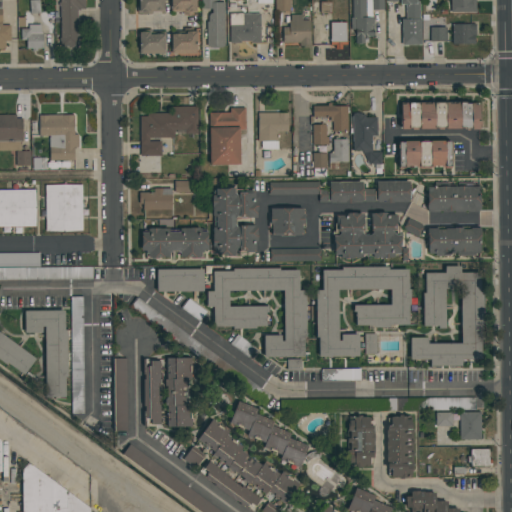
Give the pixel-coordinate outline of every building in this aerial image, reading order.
[(10,41),(5,41),(5,48),(3,48),(3,49),(0,49),(0,0),(1,0),(1,8),(2,8),(2,25),(10,25),(10,41)] [(85,0),(85,9),(80,9),(80,10),(78,10),(78,47),(68,47),(60,47),(59,0),(85,0)] [(163,0),(163,12),(152,12),(152,14),(142,14),(142,13),(137,13),(137,6),(138,6),(138,0),(163,0)] [(196,0),(196,13),(192,13),(192,15),(183,15),(183,12),(171,12),(171,0),(196,0)] [(206,47),(206,22),(208,22),(208,16),(210,13),(212,13),(212,9),(202,9),(202,0),(216,0),(216,2),(224,2),(224,47),(206,47)] [(290,0),(290,11),(275,11),(275,0),(290,0)] [(383,0),(383,10),(372,10),(372,18),(374,18),(374,29),(373,29),(373,37),(368,37),(368,39),(367,39),(367,42),(364,42),(364,44),(355,44),(355,30),(350,30),(350,18),(352,18),(352,0),(383,0)] [(388,2),(387,0),(416,0),(416,3),(419,3),(420,19),(421,19),(421,45),(401,45),(401,19),(405,19),(405,5),(399,5),(399,1),(388,2)] [(475,0),(475,13),(450,13),(450,0),(475,0)] [(229,43),(229,14),(260,14),(260,43),(250,43),(250,41),(240,41),(240,43),(229,43)] [(282,27),(289,27),(289,20),(290,20),(290,15),(302,15),(302,20),(310,20),(310,42),(311,42),(311,46),(299,46),(299,43),(282,43),(282,27)] [(330,45),(330,22),(346,22),(346,45),(341,45),(341,49),(334,49),(334,45),(330,45)] [(476,24),(476,34),(475,34),(475,44),(452,44),(452,24),(476,24)] [(43,48),(26,48),(26,40),(20,40),(20,29),(28,29),(28,25),(40,25),(40,32),(42,32),(42,33),(43,33),(43,48)] [(430,41),(430,27),(446,27),(446,41),(430,41)] [(196,30),(196,54),(171,54),(171,32),(184,32),(184,28),(192,28),(192,30),(196,30)] [(164,34),(164,54),(139,54),(139,32),(150,32),(150,34),(155,34),(155,33),(162,33),(162,34),(164,34)] [(400,129),(400,102),(423,102),(423,104),(431,104),(431,102),(453,102),(453,104),(456,104),(456,102),(465,102),(465,103),(479,103),(479,129),(400,129)] [(347,132),(332,132),(332,121),(330,121),(330,117),(312,117),(312,106),(327,106),(327,103),(331,103),(331,106),(347,106),(347,132)] [(168,113),(168,107),(197,106),(198,134),(176,134),(176,130),(174,130),(174,138),(149,138),(149,142),(161,142),(161,156),(139,156),(139,116),(148,116),(148,113),(168,113)] [(209,165),(209,113),(229,112),(229,108),(245,108),(245,130),(239,130),(240,165),(209,165)] [(278,150),(261,150),(261,141),(257,141),(257,113),(278,113),(278,112),(288,112),(288,132),(278,132),(278,150)] [(376,117),(376,136),(371,136),(371,152),(380,152),(380,164),(368,164),(368,163),(366,163),(366,160),(362,153),(362,151),(353,151),(352,113),(361,113),(361,114),(365,114),(365,117),(376,117)] [(0,151),(0,115),(16,115),(15,118),(22,118),(22,142),(21,142),(21,151),(0,151)] [(39,116),(48,115),(62,115),(74,115),(74,135),(78,135),(78,147),(74,147),(74,160),(49,160),(49,136),(39,136),(39,116)] [(312,145),(312,124),(326,124),(326,137),(328,137),(328,145),(312,145)] [(332,139),(347,139),(347,163),(328,163),(328,153),(332,153),(332,139)] [(451,168),(398,168),(398,141),(451,141),(451,168)] [(15,166),(15,151),(30,151),(30,166),(15,166)] [(312,169),(312,153),(326,153),(326,169),(326,177),(313,177),(313,169),(312,169)] [(174,193),(174,181),(188,181),(188,193),(174,193)] [(363,202),(363,189),(374,189),(374,181),(409,181),(409,202),(393,202),(393,203),(384,203),(384,202),(376,202),(363,202)] [(319,182),(319,190),(319,195),(268,195),(268,182),(319,182)] [(319,190),(327,190),(327,182),(363,182),(363,189),(363,202),(361,202),(361,203),(354,203),(354,204),(345,204),(345,203),(330,203),(319,203),(319,195),(319,190)] [(45,231),(45,185),(82,185),(82,231),(45,231)] [(479,187),(479,204),(480,204),(480,209),(479,209),(479,212),(426,212),(426,205),(427,205),(427,187),(440,187),(440,186),(448,186),(448,187),(458,187),(458,186),(465,186),(465,187),(479,187)] [(171,210),(142,210),(142,204),(139,204),(139,192),(153,192),(153,188),(171,188),(171,210)] [(212,249),(212,227),(213,227),(213,217),(212,217),(212,207),(212,197),(212,195),(215,195),(215,189),(230,189),(230,188),(234,188),(234,192),(248,192),(248,190),(255,190),(255,202),(257,202),(257,211),(256,211),(256,218),(236,218),(236,225),(257,225),(257,236),(258,236),(258,242),(255,242),(255,252),(248,252),(248,254),(237,254),(237,256),(216,256),(216,249),(212,249)] [(0,190),(35,190),(35,227),(0,227),(0,190)] [(270,208),(303,208),(303,216),(304,216),(304,225),(302,225),(302,235),(294,235),(294,236),(280,236),(280,235),(271,235),(271,224),(269,224),(269,216),(270,216),(270,208)] [(372,233),(372,231),(370,231),(370,213),(379,213),(379,212),(387,212),(387,215),(397,215),(397,223),(398,223),(398,235),(400,235),(400,244),(400,254),(399,254),(399,257),(394,257),(394,258),(391,258),(382,258),(372,258),(372,257),(361,257),(361,258),(352,258),(352,259),(340,259),(340,255),(334,255),(334,241),(332,241),(332,231),(335,231),(335,223),(336,223),(336,215),(346,215),(346,214),(348,214),(348,213),(355,213),(355,214),(363,214),(363,231),(362,231),(362,233),(364,235),(369,235),(372,233)] [(422,226),(411,220),(406,231),(418,237),(422,226)] [(208,250),(203,250),(203,259),(190,259),(190,257),(179,257),(179,253),(178,252),(171,252),(169,253),(169,258),(159,258),(159,259),(146,259),(146,254),(145,254),(145,251),(141,251),(141,246),(141,232),(148,232),(148,228),(150,228),(159,228),(169,228),(169,232),(180,232),(180,228),(189,228),(189,227),(199,228),(200,228),(200,231),(207,231),(207,246),(208,246),(208,250)] [(426,228),(437,228),(437,229),(444,229),(444,228),(453,228),(453,227),(461,227),(461,229),(470,229),(470,228),(480,228),(480,238),(480,253),(477,253),(477,256),(435,256),(435,254),(428,254),(428,252),(427,252),(427,234),(426,234),(426,228)] [(320,248),(320,262),(269,262),(269,248),(320,248)] [(483,272),(483,341),(481,341),(481,360),(462,360),(462,366),(429,367),(429,360),(409,360),(409,338),(427,338),(427,343),(460,343),(460,289),(445,289),(445,329),(438,329),(438,326),(423,326),(422,293),(424,293),(424,273),(444,273),(444,266),(460,266),(460,273),(483,272)] [(318,357),(318,337),(315,337),(315,290),(322,290),(322,270),(341,270),(341,267),(388,267),(388,269),(408,269),(408,289),(410,289),(410,305),(408,305),(408,325),(355,325),(355,312),(353,312),(353,305),(390,305),(390,290),(338,290),(338,340),(340,340),(340,334),(359,334),(359,357),(318,357)] [(304,358),(263,357),(263,335),(281,335),(281,341),(283,341),(284,291),(229,291),(229,306),(268,306),(268,313),(266,313),(266,327),(256,327),(256,329),(232,329),(232,327),(213,327),(213,307),(206,307),(206,291),(212,291),(213,271),(232,271),(232,268),(279,268),(279,270),(299,270),(299,290),(306,290),(306,338),(304,338),(304,358)] [(203,269),(203,292),(156,292),(156,269),(203,269)] [(82,297),(70,298),(72,372),(84,371),(82,297)] [(65,397),(45,397),(44,327),(42,327),(42,333),(24,333),(24,311),(64,310),(64,330),(67,330),(67,377),(65,377),(65,397)] [(23,376),(0,359),(0,333),(36,359),(23,376)] [(376,334),(376,354),(364,354),(364,334),(376,334)] [(191,358),(191,379),(187,379),(187,406),(191,406),(192,427),(167,427),(166,406),(165,406),(164,379),(166,379),(166,358),(191,358)] [(159,427),(143,427),(143,359),(147,359),(147,361),(159,361),(159,383),(158,383),(158,402),(159,402),(159,427)] [(476,398),(427,398),(427,410),(475,410),(476,398)] [(288,438),(308,446),(299,468),(279,460),(281,455),(263,447),(264,444),(246,436),(248,431),(228,423),(238,401),(258,410),(256,414),(274,421),(272,426),(290,434),(288,438)] [(76,413),(83,413),(82,404),(71,405),(72,413),(76,413)] [(459,440),(459,412),(481,412),(481,440),(459,440)] [(435,427),(435,413),(452,413),(452,427),(435,427)] [(411,478),(403,478),(403,479),(399,479),(399,478),(393,478),(393,477),(391,477),(391,476),(387,476),(387,470),(387,465),(386,465),(386,459),(386,431),(386,425),(388,425),(388,418),(389,418),(389,417),(392,417),(392,416),(397,416),(397,415),(402,415),(402,416),(406,416),(406,419),(411,419),(411,424),(412,424),(412,429),(413,429),(413,433),(412,433),(412,440),(413,440),(413,445),(413,452),(413,456),(413,467),(411,467),(411,478)] [(369,418),(369,426),(373,426),(373,430),(373,434),(374,434),(374,442),(373,442),(373,445),(374,445),(374,452),(373,452),(373,458),(372,458),(372,466),(370,466),(370,467),(368,467),(362,467),(362,468),(358,468),(358,469),(354,469),(354,468),(351,468),(351,461),(351,457),(347,457),(347,450),(350,450),(350,443),(347,443),(347,439),(347,425),(348,425),(348,420),(349,420),(349,418),(353,418),(353,417),(357,417),(357,416),(361,416),(361,418),(363,418),(363,417),(367,417),(367,418),(369,418)] [(263,463),(280,474),(282,472),(299,484),(285,504),(267,492),(265,494),(249,483),(249,484),(226,469),(228,466),(212,455),(215,451),(198,439),(211,420),(229,432),(227,436),(243,447),(240,451),(261,465),(263,463)] [(221,511),(129,445),(123,454),(203,511),(221,511)] [(470,467),(470,449),(489,449),(489,467),(470,467)] [(90,511),(90,508),(28,462),(22,470),(22,511),(90,511)] [(258,497),(207,462),(199,475),(249,509),(258,497)] [(410,511),(410,507),(405,507),(405,496),(410,496),(410,492),(411,492),(411,491),(419,491),(419,492),(423,492),(430,492),(430,493),(435,493),(435,501),(442,501),(446,501),(446,508),(454,508),(454,509),(458,509),(458,511),(410,511)]
